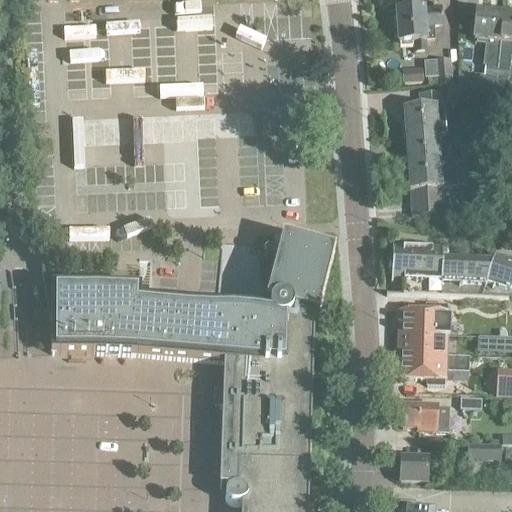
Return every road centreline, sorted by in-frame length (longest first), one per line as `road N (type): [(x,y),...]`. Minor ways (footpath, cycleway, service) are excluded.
road 1 (residential): [(364,497),(368,368),(338,0)]
road 2 (residential): [(83,511),(86,379),(26,378),(18,511)]
